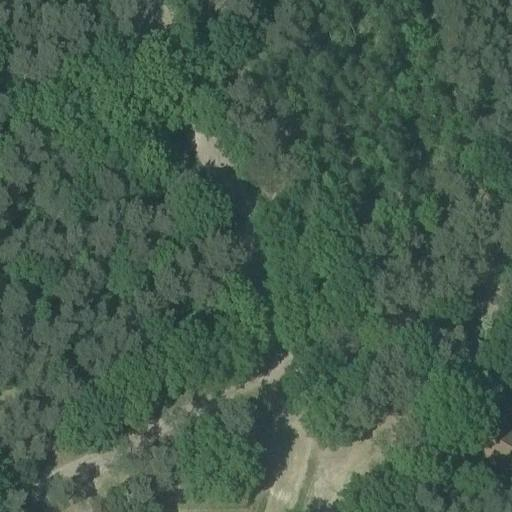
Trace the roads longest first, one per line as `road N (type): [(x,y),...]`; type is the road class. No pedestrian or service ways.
road 1 (track): [(135,0),(260,291),(283,382),(259,511)]
road 2 (track): [(466,294),(9,511)]
road 3 (track): [(307,511),(332,469),(438,403),(465,366),(477,328),(466,294)]
